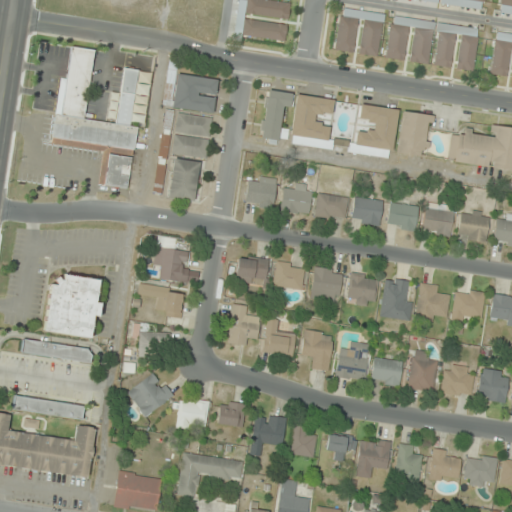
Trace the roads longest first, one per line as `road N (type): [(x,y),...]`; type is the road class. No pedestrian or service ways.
road 1 (residential): [(511,271),(116,209),(57,216),(0,210)]
road 2 (residential): [(12,19),(511,102)]
road 3 (residential): [(511,435),(345,408),(200,363)]
road 4 (residential): [(248,60),(200,363)]
